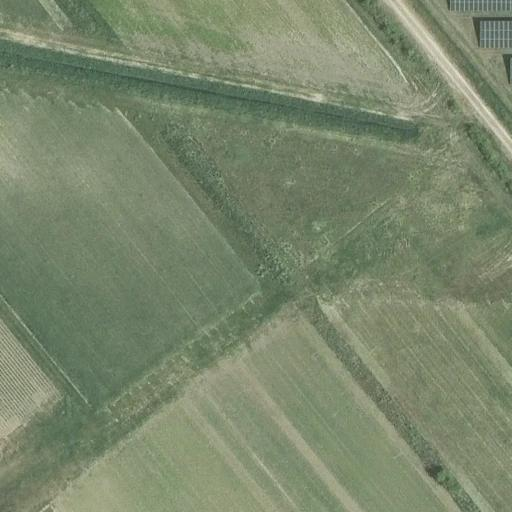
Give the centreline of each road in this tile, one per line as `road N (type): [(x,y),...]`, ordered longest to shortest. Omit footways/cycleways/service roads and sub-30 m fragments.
road 1 (track): [(0,37),(490,130)]
road 2 (track): [(385,0),(511,156)]
